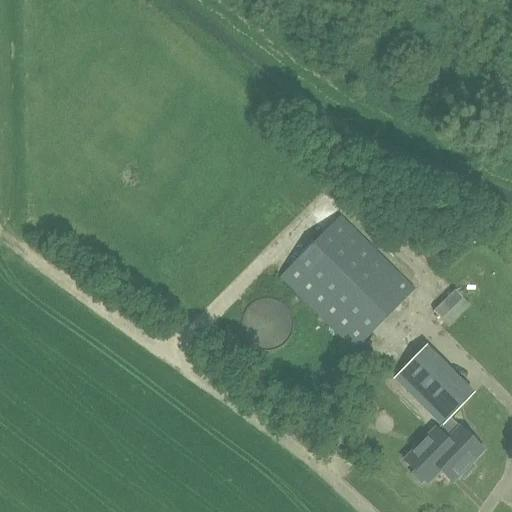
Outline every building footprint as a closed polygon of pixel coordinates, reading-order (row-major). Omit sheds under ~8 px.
[(25,10),(25,0),(16,0),(16,10),(25,10)] [(281,278),(355,351),(414,291),(340,218),(281,278)] [(290,330),(290,326),(290,322),(289,318),(287,315),(285,311),(282,308),(279,306),(276,304),(272,303),(268,302),(264,302),(260,303),(256,304),(253,306),(250,308),(247,311),(245,315),(243,318),(242,322),(242,326),(242,330),(243,334),(245,338),(247,341),(250,344),(253,346),(257,348),(260,350),(264,350),(268,350),(272,349),(276,348),(280,346),(283,344),(285,341),(287,337),(289,334),(290,330)] [(468,395),(423,350),(395,378),(440,423),(468,395)] [(483,451),(450,418),(443,426),(442,425),(437,430),(436,430),(405,461),(427,483),(446,464),(458,476),(461,474),(464,477),(474,467),(470,464),(483,451)]
